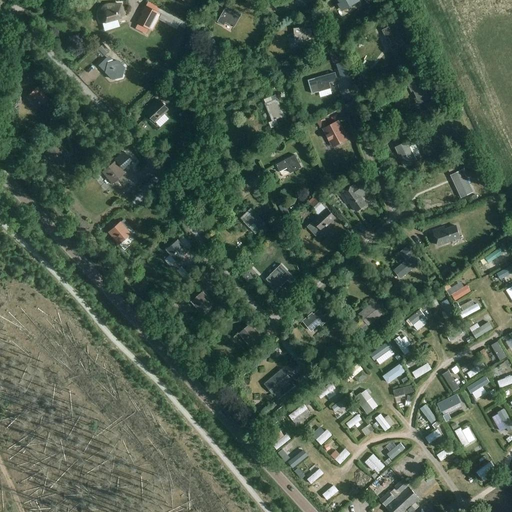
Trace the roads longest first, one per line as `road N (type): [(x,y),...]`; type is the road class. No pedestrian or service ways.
road 1 (track): [(29,0),(1,9),(152,149),(199,235),(311,359)]
road 2 (tertiary): [(309,511),(0,173)]
road 3 (track): [(276,320),(392,214),(350,107)]
road 4 (track): [(467,511),(417,438),(379,439),(343,471)]
road 5 (track): [(199,235),(251,191),(223,104)]
road 6 (track): [(417,438),(412,418),(422,388),(455,357),(498,334)]
